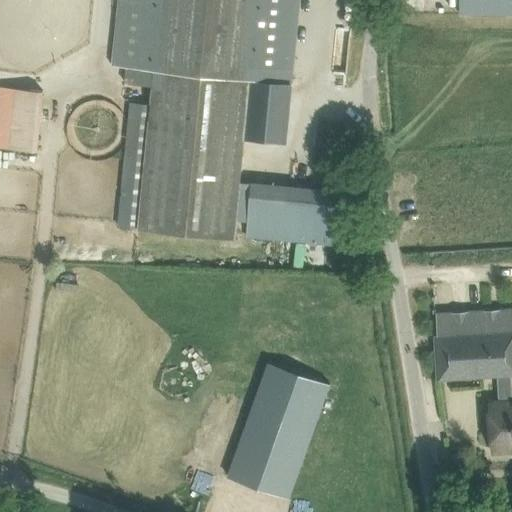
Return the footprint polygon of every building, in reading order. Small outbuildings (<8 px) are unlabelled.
[(118,0),(116,22),(112,66),(126,67),(124,80),(153,83),(139,229),(171,232),(219,237),(235,239),(245,139),(251,79),(291,83),(292,83),(300,0),(118,0)] [(453,11),(453,0),(438,0),(438,10),(453,11)] [(511,0),(460,0),(460,13),(511,14),(511,0)] [(285,142),(291,83),(251,79),(245,139),(285,142)] [(0,86),(0,147),(36,150),(42,90),(0,86)] [(511,167),(418,172),(421,229),(511,223),(511,167)] [(352,192),(252,182),(247,236),(347,246),(352,192)] [(498,374),(511,373),(511,308),(436,313),(440,377),(438,377),(438,379),(442,378),(498,374)] [(269,361),(228,476),(290,498),(330,383),(269,361)] [(511,379),(511,373),(498,374),(499,403),(492,403),(495,450),(511,448),(511,379)] [(454,468),(474,465),(476,465),(475,452),(452,455),(454,468)]
